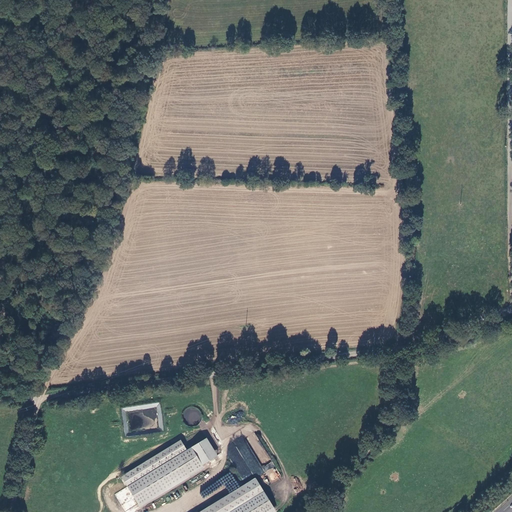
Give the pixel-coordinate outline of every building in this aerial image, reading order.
[(153,403),(129,408),(129,411),(153,407),(153,403)] [(224,446),(243,481),(263,470),(243,435),(224,446)] [(207,438),(188,450),(181,440),(123,477),(140,505),(218,455),(207,438)] [(266,472),(274,465),(270,461),(262,469),(266,472)] [(255,477),(200,511),(266,511),(274,507),(255,477)]
